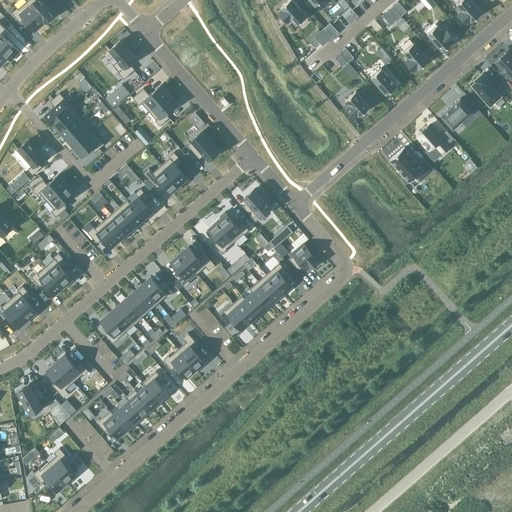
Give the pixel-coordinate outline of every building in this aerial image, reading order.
[(28,0),(27,2),(44,22),(46,20),(47,22),(54,17),(52,15),(54,14),(44,2),(45,0),(28,0)] [(306,16),(297,5),(292,0),(289,0),(281,7),(282,8),(278,12),(287,22),(291,19),(296,25),(306,16)] [(482,12),(471,0),(460,0),(456,4),(461,10),(458,13),(467,23),(470,20),(471,21),(472,21),(482,12)] [(390,8),(399,18),(407,11),(398,1),(390,8)] [(17,8),(12,13),(20,22),(25,18),(35,29),(44,22),(27,2),(18,9),(17,8)] [(391,25),(399,18),(390,8),(382,15),(391,25)] [(322,29),(331,39),(339,32),(330,22),(322,29)] [(453,22),(449,26),(453,30),(457,26),(453,22)] [(0,49),(8,57),(16,48),(5,37),(9,33),(0,23),(0,49)] [(442,51),(452,42),(452,41),(455,37),(446,27),(442,30),(437,24),(427,33),(442,51)] [(323,46),(331,39),(322,29),(314,36),(323,46)] [(120,41),(110,50),(119,60),(113,65),(119,72),(118,72),(124,79),(135,69),(130,63),(135,58),(127,49),(129,47),(123,41),(121,42),(120,41)] [(419,69),(427,62),(429,60),(414,42),(404,51),(409,57),(405,60),(405,61),(414,71),(418,68),(419,69)] [(354,57),(346,47),(340,52),(349,62),(354,57)] [(376,52),(381,57),(387,53),(382,47),(376,52)] [(511,56),(508,51),(496,62),(510,79),(511,77),(511,56)] [(340,52),(335,57),(343,67),(349,62),(340,52)] [(397,83),(392,78),(390,76),(389,77),(381,68),(371,77),(386,94),(396,85),(395,84),(397,83)] [(492,84),(482,74),(475,80),(477,81),(473,84),(480,92),(478,93),(484,100),(485,99),(490,104),(501,95),(500,94),(504,90),(496,80),(492,84)] [(84,77),(79,82),(87,91),(92,86),(84,77)] [(122,84),(106,98),(114,107),(130,93),(122,84)] [(144,88),(133,97),(139,105),(142,103),(149,111),(169,94),(162,85),(161,85),(150,95),(144,88)] [(369,106),(360,95),(356,91),(346,100),(349,104),(345,107),(355,118),(358,114),(359,115),(369,106)] [(55,106),(45,114),(53,123),(72,106),(64,97),(64,98),(60,93),(50,101),(55,106)] [(169,94),(149,111),(156,120),(155,120),(160,126),(170,117),(165,113),(177,103),(169,94)] [(230,103),(224,97),(220,101),(225,107),(230,103)] [(441,114),(441,115),(453,128),(472,112),(477,118),(482,113),(474,104),(469,108),(461,98),(441,114)] [(72,106),(53,123),(61,131),(79,115),(72,106)] [(118,106),(114,110),(126,123),(130,120),(118,106)] [(196,113),(190,118),(199,128),(205,123),(196,113)] [(79,115),(61,131),(68,139),(87,123),(79,115)] [(87,123),(68,139),(75,147),(94,131),(87,123)] [(418,135),(423,142),(427,147),(428,147),(430,149),(426,152),(434,161),(442,154),(439,151),(446,144),(442,139),(442,138),(433,128),(430,124),(418,135)] [(94,131),(75,147),(82,155),(91,147),(95,152),(105,144),(100,139),(101,139),(94,131)] [(192,141),(187,145),(199,159),(204,155),(208,159),(218,151),(218,150),(213,144),(214,142),(209,136),(208,138),(202,131),(192,140),(192,141)] [(449,143),(453,139),(446,131),(442,135),(449,143)] [(146,133),(140,138),(146,145),(152,140),(146,133)] [(28,140),(18,149),(33,165),(28,170),(33,175),(42,167),(38,162),(44,157),(35,148),(37,146),(31,140),(30,141),(28,140)] [(405,147),(390,159),(409,182),(419,173),(424,178),(434,169),(424,158),(419,163),(405,147)] [(170,157),(161,165),(179,185),(187,177),(188,177),(178,166),(183,161),(174,152),(169,156),(170,157)] [(150,168),(144,173),(155,185),(160,181),(170,192),(179,185),(161,165),(153,172),(150,168)] [(18,178),(23,184),(30,178),(25,172),(18,178)] [(43,180),(32,189),(37,195),(39,192),(47,201),(67,183),(59,174),(47,185),(43,180)] [(67,183),(47,201),(54,209),(52,211),(56,217),(67,207),(63,202),(74,192),(67,183)] [(138,196),(131,203),(144,218),(152,211),(145,202),(149,198),(141,188),(136,193),(138,196)] [(248,202),(243,206),(253,217),(258,213),(261,217),(271,208),(270,206),(264,200),(254,189),(244,198),(248,202)] [(128,199),(119,206),(136,225),(144,218),(131,203),(128,199)] [(119,206),(111,213),(127,232),(136,225),(119,206)] [(0,232),(2,234),(12,226),(6,219),(8,218),(2,212),(1,213),(0,211),(0,232)] [(221,218),(218,221),(235,241),(243,233),(244,234),(250,230),(241,220),(237,224),(225,212),(220,216),(221,218)] [(111,213),(103,220),(119,240),(127,232),(111,213)] [(93,226),(87,231),(97,243),(103,238),(111,247),(119,240),(103,220),(94,227),(93,226)] [(218,221),(209,229),(219,240),(214,244),(222,254),(228,249),(227,248),(235,241),(218,221)] [(288,226),(282,232),(287,238),(293,232),(288,226)] [(264,247),(269,242),(261,232),(255,237),(264,247)] [(49,234),(44,239),(48,243),(54,239),(49,234)] [(280,243),(275,238),(270,242),(275,248),(280,243)] [(273,246),(269,242),(264,247),(267,250),(273,246)] [(294,255),(289,259),(299,271),(304,266),(307,270),(310,267),(311,268),(319,261),(313,255),(315,253),(310,247),(308,249),(304,244),(293,253),(294,255)] [(189,246),(180,254),(198,274),(206,266),(209,270),(215,265),(205,252),(199,257),(189,246)] [(55,258),(46,266),(64,285),(65,284),(67,285),(73,280),(71,279),(72,278),(62,266),(67,262),(59,252),(54,257),(55,258)] [(180,254),(171,261),(181,273),(176,277),(184,285),(185,287),(190,282),(189,281),(198,274),(180,254)] [(257,263),(252,257),(247,261),(252,267),(257,263)] [(280,262),(267,273),(283,292),(291,285),(284,278),(289,273),(280,262)] [(232,265),(227,269),(232,274),(236,270),(232,265)] [(37,272),(31,277),(40,286),(45,282),(55,293),(64,285),(46,266),(38,273),(37,272)] [(267,273),(259,280),(275,299),(283,292),(267,273)] [(151,277),(143,284),(159,302),(167,296),(168,297),(173,293),(164,282),(159,286),(151,277)] [(176,277),(171,282),(178,290),(184,285),(176,277)] [(259,280),(251,288),(267,306),(275,299),(259,280)] [(143,284),(134,291),(151,310),(159,302),(143,284)] [(19,291),(10,299),(28,319),(30,317),(31,319),(37,313),(35,312),(37,311),(27,299),(31,295),(23,286),(18,290),(19,291)] [(253,292),(245,298),(259,314),(267,306),(251,288),(250,288),(253,292)] [(134,291),(126,298),(142,317),(151,310),(134,291)] [(242,295),(234,302),(250,321),(259,314),(245,298),(242,295)] [(126,298),(118,305),(134,324),(142,317),(126,298)] [(1,305),(0,305),(0,314),(4,319),(9,315),(19,326),(28,319),(10,299),(2,306),(1,305)] [(209,300),(204,304),(208,308),(213,304),(209,300)] [(234,302),(220,314),(229,324),(233,319),(242,329),(250,321),(234,302)] [(118,305),(110,313),(126,331),(133,325),(134,324),(118,305)] [(110,313),(101,320),(109,329),(104,333),(113,343),(126,331),(110,313)] [(186,341),(178,349),(196,369),(204,361),(194,350),(199,345),(188,333),(183,337),(186,341)] [(156,349),(152,345),(147,349),(151,354),(156,349)] [(169,355),(164,360),(172,369),(177,365),(187,376),(196,369),(178,349),(170,356),(169,355)] [(139,356),(143,360),(148,355),(144,351),(139,356)] [(66,354),(57,362),(74,381),(82,374),(83,375),(89,371),(80,361),(76,365),(66,354)] [(57,362),(48,369),(58,381),(53,385),(64,398),(69,393),(65,389),(74,381),(57,362)] [(156,370),(142,382),(145,386),(159,401),(168,393),(160,384),(164,380),(156,370)] [(30,384),(18,391),(22,398),(20,399),(24,406),(26,405),(30,413),(42,406),(39,400),(44,397),(38,386),(33,389),(30,384)] [(145,386),(138,392),(151,407),(159,401),(145,386)] [(135,389),(126,396),(129,400),(142,415),(151,407),(138,392),(135,389)] [(47,403),(50,408),(59,425),(70,415),(64,408),(61,404),(56,399),(53,400),(47,403)] [(67,399),(61,404),(64,408),(70,403),(67,399)] [(129,400),(122,407),(135,422),(142,415),(129,400)] [(122,407),(114,414),(127,429),(135,422),(122,407)] [(111,410),(97,422),(105,431),(110,427),(118,436),(127,429),(114,414),(111,410)] [(57,455),(48,462),(66,482),(69,479),(71,480),(76,476),(65,463),(69,459),(60,448),(55,452),(57,455)] [(34,474),(28,479),(36,488),(42,483),(47,478),(57,490),(66,482),(48,462),(40,470),(39,469),(34,473),(34,474)]
